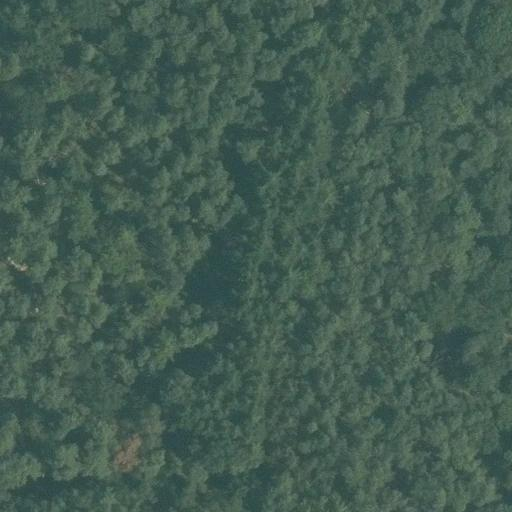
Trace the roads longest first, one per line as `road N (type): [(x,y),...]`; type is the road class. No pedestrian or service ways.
road 1 (track): [(415,12),(416,113),(433,265),(465,401),(504,511)]
road 2 (track): [(347,0),(281,325),(276,388),(284,435)]
